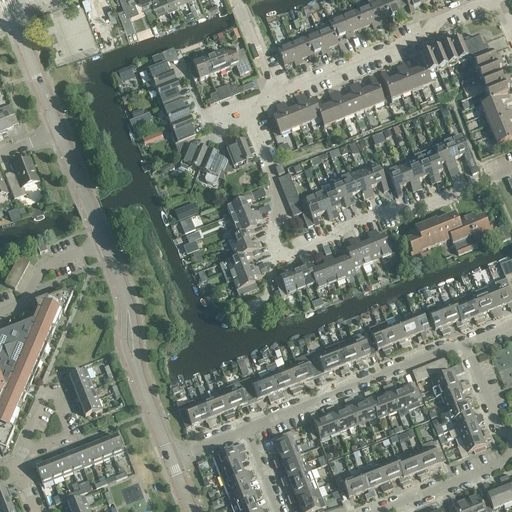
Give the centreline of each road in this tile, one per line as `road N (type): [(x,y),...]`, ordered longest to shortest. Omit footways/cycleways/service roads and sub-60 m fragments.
road 1 (residential): [(259,133),(277,204),(276,256),(511,168)]
road 2 (residential): [(274,87),(314,81),(495,0)]
road 3 (residential): [(245,427),(465,343)]
road 4 (residential): [(172,458),(129,356),(127,299),(104,239)]
road 5 (residential): [(511,446),(505,463),(376,511)]
road 6 (residential): [(0,309),(23,300),(43,264),(104,239)]
road 7 (residential): [(60,135),(13,16)]
